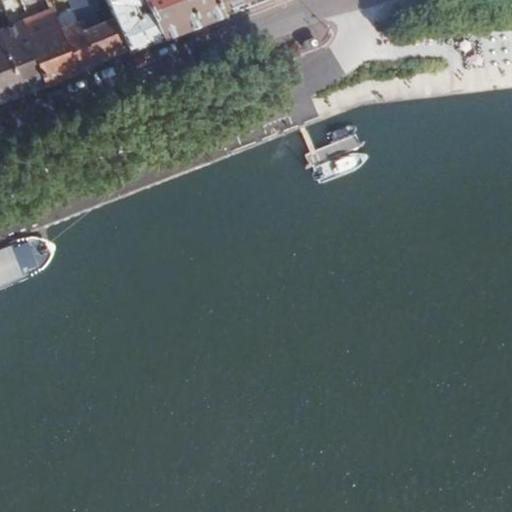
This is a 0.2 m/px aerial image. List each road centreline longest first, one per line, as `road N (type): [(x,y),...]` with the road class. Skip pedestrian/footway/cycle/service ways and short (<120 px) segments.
road 1 (residential): [(341,0),(351,21),(343,55),(305,96),(0,223)]
road 2 (secondary): [(331,0),(0,133)]
